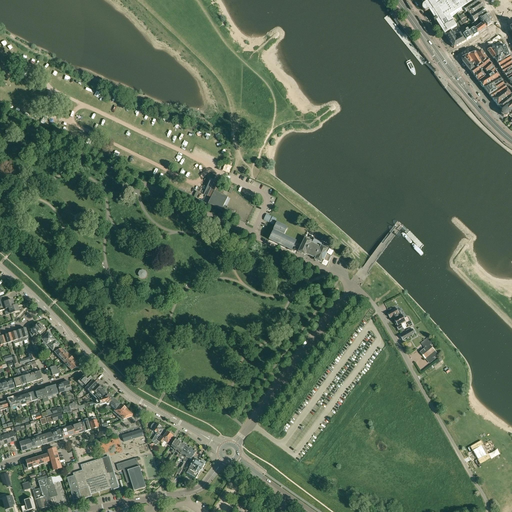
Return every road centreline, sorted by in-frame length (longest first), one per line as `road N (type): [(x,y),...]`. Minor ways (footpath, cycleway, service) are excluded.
road 1 (unclassified): [(233,445),(353,286)]
road 2 (residential): [(0,463),(154,409)]
road 3 (unknown): [(75,125),(193,182),(206,166)]
road 4 (tertiary): [(96,507),(196,490),(224,460)]
